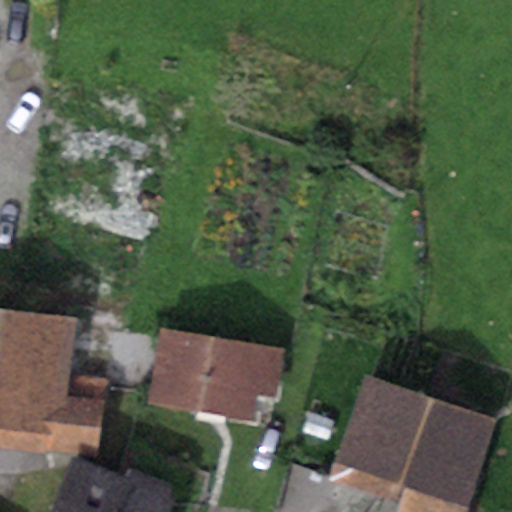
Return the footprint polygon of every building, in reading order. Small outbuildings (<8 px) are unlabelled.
[(189,100),(58,65),(0,278),(0,283),(130,318),(189,100)] [(0,308),(0,445),(97,454),(108,378),(69,373),(72,318),(0,308)] [(286,348),(162,331),(152,399),(250,413),(253,393),(280,397),(286,348)] [(463,511),(495,416),(368,375),(338,467),(403,487),(395,511),(463,511)] [(69,458),(48,511),(166,511),(176,487),(126,469),(122,478),(69,458)]
